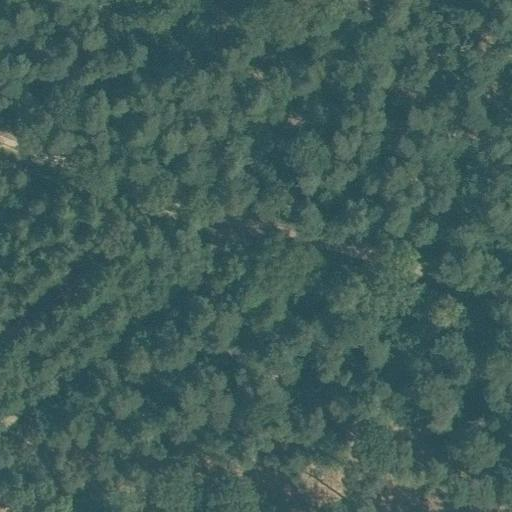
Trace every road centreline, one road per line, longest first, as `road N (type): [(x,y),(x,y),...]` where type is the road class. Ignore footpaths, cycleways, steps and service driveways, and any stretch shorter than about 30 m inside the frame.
road 1 (unknown): [(217,217),(511,298)]
road 2 (unknown): [(0,142),(217,217)]
